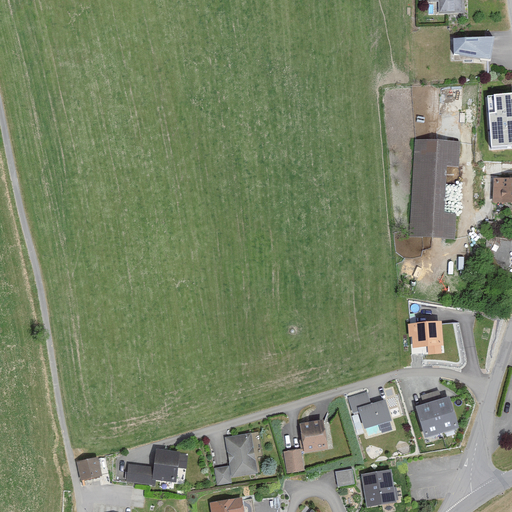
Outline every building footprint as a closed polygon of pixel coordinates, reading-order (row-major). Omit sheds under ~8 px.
[(465,0),(428,0),(429,2),(439,2),(439,13),(466,12),(465,0)] [(494,38),(453,39),(454,54),(490,60),(494,38)] [(457,140),(412,138),(409,235),(453,237),(454,211),(443,210),(444,166),(456,167),(457,140)] [(511,140),(493,139),(490,202),(511,203),(511,140)] [(448,181),(448,192),(463,192),(463,180),(448,181)] [(432,246),(432,238),(423,238),(423,246),(432,246)] [(439,320),(406,323),(408,349),(441,346),(439,320)] [(437,377),(417,383),(423,401),(443,395),(437,377)] [(367,392),(348,398),(351,411),(357,409),(362,427),(389,419),(383,399),(370,402),(367,392)] [(448,399),(417,409),(426,437),(456,428),(448,399)] [(326,416),(296,422),(302,452),(331,447),(326,416)] [(248,434),(223,438),(230,479),(255,475),(248,434)] [(299,444),(283,447),(287,473),(303,470),(299,444)] [(179,451),(155,448),(152,467),(128,463),(126,482),(152,485),(153,478),(175,481),(179,451)] [(100,455),(80,459),(85,483),(105,479),(100,455)] [(353,464),(335,467),(338,484),(356,481),(353,464)] [(390,466),(359,471),(365,508),(396,503),(390,466)] [(241,511),(239,497),(207,503),(209,511),(241,511)]
